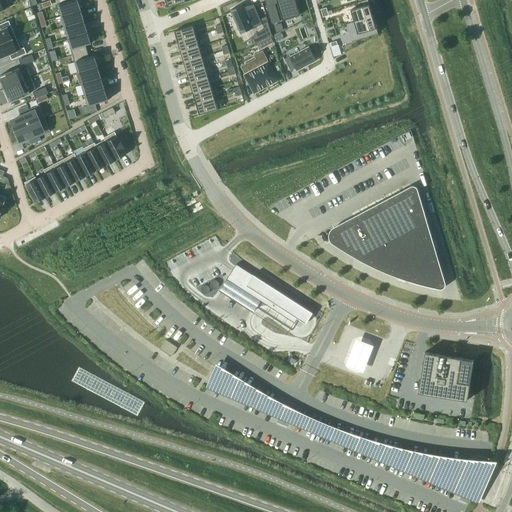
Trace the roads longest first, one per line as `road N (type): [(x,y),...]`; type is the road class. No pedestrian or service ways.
road 1 (residential): [(184,144),(248,230),(346,294),(429,324),(511,327)]
road 2 (residential): [(101,0),(150,162),(31,224)]
road 3 (primary): [(280,511),(0,416)]
road 4 (tertiary): [(423,11),(470,169),(511,266)]
road 5 (residential): [(184,144),(330,63),(311,0)]
road 6 (primary): [(177,511),(0,436)]
road 7 (tertiary): [(511,173),(463,0)]
road 8 (unclassified): [(150,28),(184,144)]
